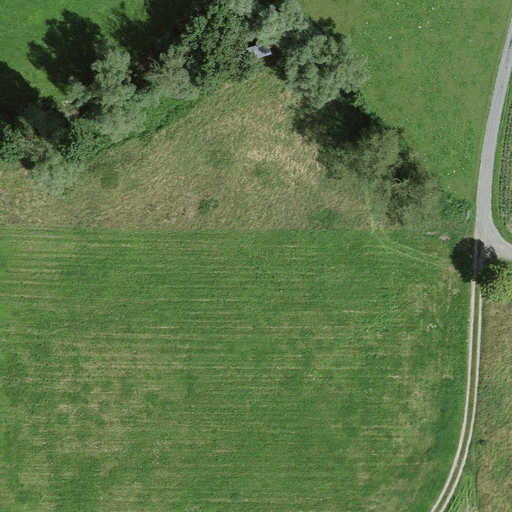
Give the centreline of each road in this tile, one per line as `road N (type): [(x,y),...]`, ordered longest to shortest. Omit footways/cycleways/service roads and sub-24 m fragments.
road 1 (track): [(479,218),(472,425),(439,511)]
road 2 (track): [(511,42),(479,218)]
